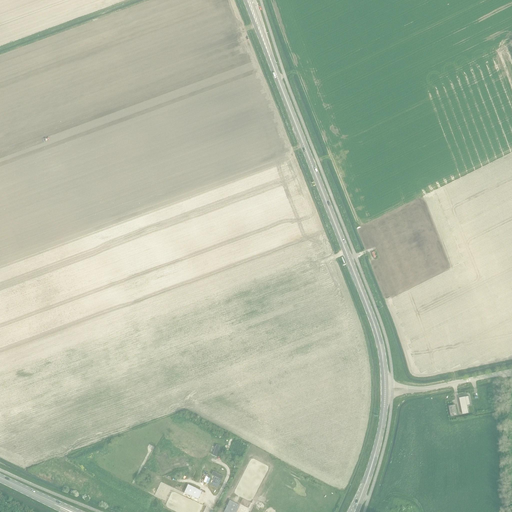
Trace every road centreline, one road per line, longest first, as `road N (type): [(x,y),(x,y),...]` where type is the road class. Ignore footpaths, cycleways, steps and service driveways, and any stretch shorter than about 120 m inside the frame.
road 1 (primary): [(384,389),(380,344),(248,0)]
road 2 (primary): [(0,119),(133,0)]
road 3 (primary): [(354,511),(377,446),(384,389)]
